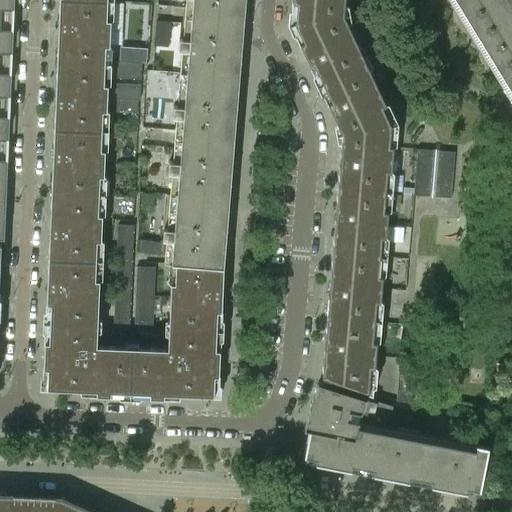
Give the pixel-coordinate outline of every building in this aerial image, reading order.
[(0,0),(0,235),(1,236),(9,51),(10,0),(0,0)] [(108,76),(110,20),(106,19),(107,1),(87,0),(58,0),(56,73),(108,76)] [(243,21),(244,0),(191,0),(190,17),(243,21)] [(344,15),(344,0),(291,0),(290,24),(290,25),(344,15)] [(511,0),(450,0),(511,100),(511,0)] [(367,64),(348,23),(344,15),(290,25),(311,68),(314,66),(323,84),(367,64)] [(238,83),(241,47),(243,21),(190,17),(189,39),(178,38),(177,49),(188,50),(185,79),(238,83)] [(129,47),(128,61),(144,63),(146,49),(129,47)] [(140,79),(141,63),(113,62),(112,78),(140,79)] [(395,124),(385,104),(374,81),(367,64),(323,84),(331,101),(327,103),(341,134),(395,124)] [(106,110),(107,98),(108,79),(108,76),(56,73),(53,128),(101,130),(102,110),(106,110)] [(233,144),(238,83),(185,79),(183,106),(173,105),(172,116),(182,117),(180,140),(233,144)] [(139,100),(140,84),(112,82),(112,98),(124,99),(137,100),(139,100)] [(124,99),(124,112),(137,112),(137,100),(124,99)] [(391,171),(393,146),(395,124),(341,134),(337,187),(385,191),(387,171),(391,171)] [(103,175),(105,150),(100,149),(101,130),(53,128),(50,193),(98,195),(99,175),(103,175)] [(228,205),(231,169),(232,159),(233,144),(180,140),(179,161),(168,161),(167,172),(178,172),(175,201),(228,205)] [(429,196),(433,150),(417,149),(413,195),(429,196)] [(451,198),(454,152),(438,150),(434,196),(451,198)] [(385,236),(387,212),(387,211),(383,211),(385,191),(337,187),(331,252),(379,256),(381,236),(385,236)] [(100,261),(102,215),(102,214),(97,214),(98,195),(50,193),(47,259),(95,261),(100,261)] [(224,251),(228,205),(175,201),(173,229),(163,228),(162,239),(172,240),(170,263),(175,263),(223,267),(224,251)] [(129,326),(131,266),(133,225),(117,224),(113,326),(129,326)] [(378,321),(382,276),(378,275),(379,256),(331,252),(326,317),(378,321)] [(96,335),(99,280),(99,279),(95,279),(95,261),(47,259),(46,303),(50,303),(49,321),(45,321),(44,333),(96,335)] [(221,311),(223,267),(175,263),(174,282),(170,282),(167,339),(220,341),(220,329),(216,329),(217,311),(221,311)] [(153,304),(155,267),(136,266),(134,327),(152,327),(153,304)] [(153,296),(153,304),(165,305),(166,296),(153,296)] [(374,367),(376,341),(372,341),(374,323),(378,323),(378,321),(326,317),(321,376),(368,393),(370,366),(374,367)] [(130,392),(132,347),(130,347),(96,345),(96,335),(44,333),(44,342),(43,368),(47,368),(46,388),(96,391),(96,395),(110,395),(110,391),(130,392)] [(218,376),(219,349),(220,341),(167,339),(167,348),(132,347),(130,392),(149,393),(149,397),(163,397),(164,393),(213,395),(214,376),(218,376)] [(412,402),(417,341),(401,339),(396,400),(412,402)] [(488,446),(388,426),(392,405),(318,382),(303,427),(308,428),(303,455),(304,455),(303,460),(477,494),(478,489),(479,489),(488,446)] [(97,511),(60,496),(6,493),(0,492),(0,511),(97,511)]
